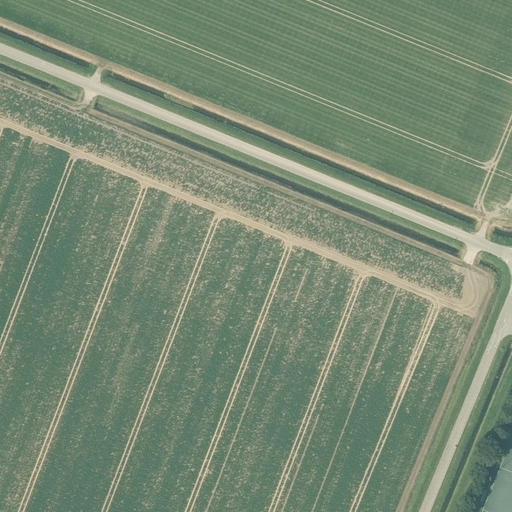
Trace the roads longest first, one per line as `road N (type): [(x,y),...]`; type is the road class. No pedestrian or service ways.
road 1 (unclassified): [(511,257),(0,49)]
road 2 (unclassified): [(423,511),(511,297)]
